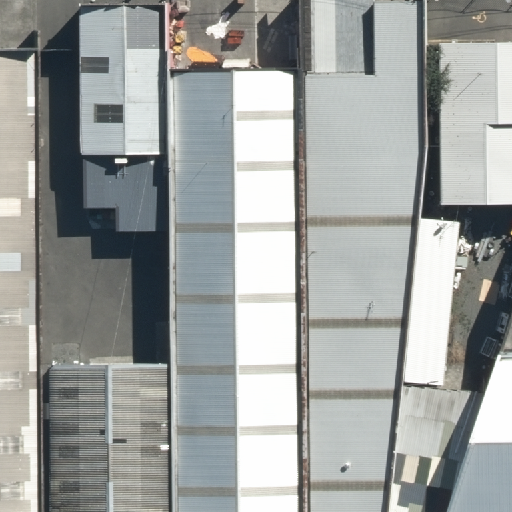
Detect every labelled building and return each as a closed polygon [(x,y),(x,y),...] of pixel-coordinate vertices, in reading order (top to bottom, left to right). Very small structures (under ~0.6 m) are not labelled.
[(298,85),(301,511),(394,511),(432,84),(431,18),(298,19),(298,85)] [(27,27),(0,27),(0,511),(30,511),(30,381),(27,27)] [(164,173),(163,85),(163,30),(72,30),(73,174),(164,173)] [(301,511),(298,85),(163,85),(164,173),(166,380),(166,511),(301,511)] [(511,511),(511,373),(505,373),(449,511),(511,511)] [(30,381),(30,511),(166,511),(166,380),(30,381)]
